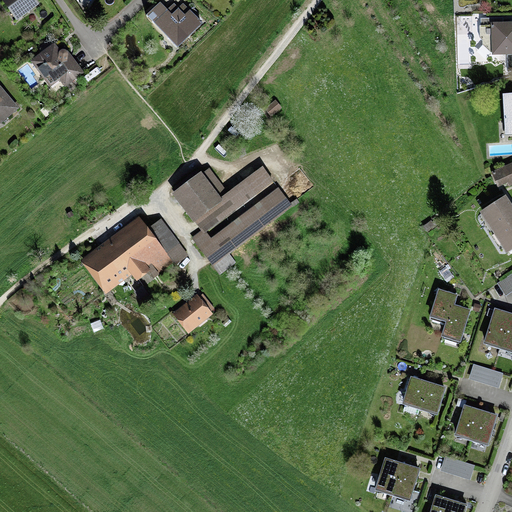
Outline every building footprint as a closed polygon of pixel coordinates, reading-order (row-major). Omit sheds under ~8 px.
[(36,0),(2,0),(0,2),(0,4),(14,23),(39,5),(36,0)] [(161,4),(146,20),(185,55),(215,22),(197,6),(189,14),(182,7),(174,16),(161,4)] [(511,22),(487,24),(489,57),(511,55),(511,22)] [(57,41),(34,59),(59,89),(82,70),(57,41)] [(4,89),(0,92),(0,133),(25,112),(4,89)] [(511,90),(502,91),(506,132),(511,131),(511,90)] [(511,165),(492,175),(498,186),(509,181),(511,185),(511,184),(511,165)] [(203,173),(175,194),(195,220),(223,199),(203,173)] [(211,240),(200,226),(190,234),(214,265),(291,206),(278,189),(211,240)] [(496,230),(511,219),(511,206),(505,196),(483,210),(496,230)] [(139,213),(80,257),(107,292),(133,272),(139,279),(171,255),(139,213)] [(511,219),(496,230),(510,251),(511,249),(511,219)] [(459,291),(440,285),(431,311),(449,317),(455,301),(459,291)] [(199,287),(172,312),(190,331),(217,307),(199,287)] [(472,307),(455,301),(449,317),(445,331),(462,337),(472,307)] [(499,348),(509,314),(491,308),(480,342),(499,348)] [(511,314),(509,314),(499,348),(511,351),(511,314)] [(420,407),(427,384),(411,379),(402,410),(417,415),(420,407)] [(427,384),(420,407),(436,412),(443,389),(427,384)] [(471,439),(481,411),(465,406),(456,434),(471,439)] [(481,411),(471,439),(487,444),(496,416),(481,411)] [(393,492),(402,464),(385,459),(376,487),(393,492)] [(402,464),(393,492),(411,498),(420,470),(402,464)] [(448,511),(452,500),(436,495),(431,511),(448,511)] [(452,500),(448,511),(465,511),(467,505),(452,500)]
